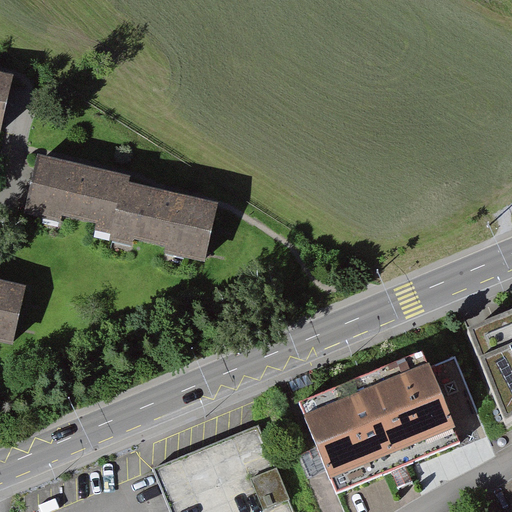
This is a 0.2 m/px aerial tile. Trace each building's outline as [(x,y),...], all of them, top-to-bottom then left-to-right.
[(0,135),(3,136),(14,85),(0,81),(0,135)] [(130,185),(38,164),(25,220),(113,241),(111,247),(204,268),(217,212),(131,192),(130,185)] [(0,343),(14,347),(25,297),(0,291),(0,343)] [(511,322),(478,338),(511,414),(511,322)] [(443,356),(322,408),(355,485),(476,434),(443,356)] [(295,511),(261,431),(156,476),(171,511),(295,511)]
